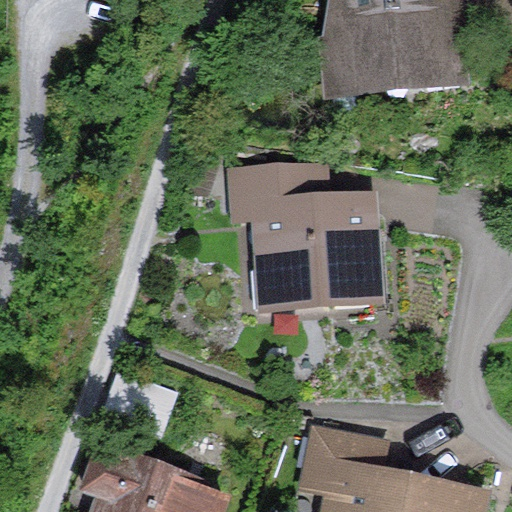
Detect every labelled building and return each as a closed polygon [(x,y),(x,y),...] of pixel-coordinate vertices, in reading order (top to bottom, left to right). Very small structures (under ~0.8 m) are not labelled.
[(481,42),(475,43),(475,7),(462,0),(335,0),(329,42),(325,43),(332,122),(334,116),(369,113),(371,118),(368,79),(422,74),(423,87),(484,81),(481,42)] [(263,218),(269,299),(333,294),(332,283),(371,281),(367,214),(322,217),(316,169),(235,175),(238,220),(263,218)] [(159,441),(176,396),(128,378),(112,424),(159,441)] [(308,488),(338,494),(334,511),(448,511),(381,498),(384,483),(378,482),(384,452),(318,438),(308,488)] [(104,500),(100,511),(220,511),(225,502),(99,456),(85,493),(104,500)]
